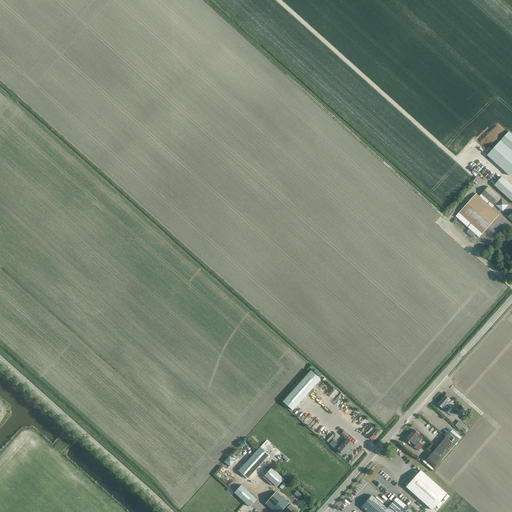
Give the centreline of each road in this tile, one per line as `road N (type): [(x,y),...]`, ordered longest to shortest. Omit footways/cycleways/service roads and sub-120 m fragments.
road 1 (tertiary): [(321,511),(511,299)]
road 2 (tertiary): [(169,511),(0,359)]
